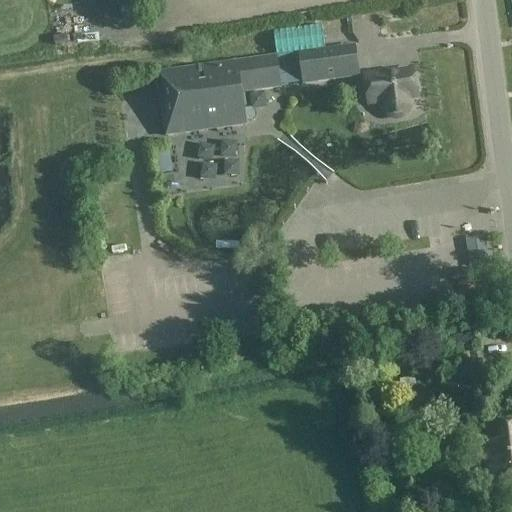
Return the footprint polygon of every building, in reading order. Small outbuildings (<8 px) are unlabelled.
[(358,78),(354,48),(275,59),(279,89),(358,78)] [(157,75),(165,137),(245,126),(244,119),(241,94),(279,89),(275,59),(157,75)] [(414,99),(417,99),(413,72),(385,75),(385,74),(364,76),(368,106),(381,104),(381,107),(385,115),(393,119),(401,117),(408,112),(409,103),(414,99)] [(472,332),(454,335),(455,347),(474,344),(472,332)] [(427,388),(415,389),(413,379),(398,381),(402,408),(430,404),(427,388)] [(483,404),(479,379),(443,385),(447,410),(483,404)] [(511,485),(511,422),(497,424),(498,442),(485,443),(490,488),(511,485)]
